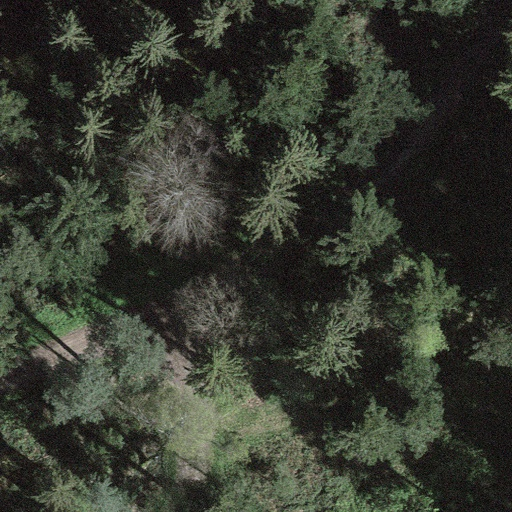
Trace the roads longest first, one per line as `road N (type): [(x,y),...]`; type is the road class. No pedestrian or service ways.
road 1 (track): [(0,406),(201,332),(383,213),(454,106),(501,0)]
road 2 (track): [(266,294),(162,511)]
